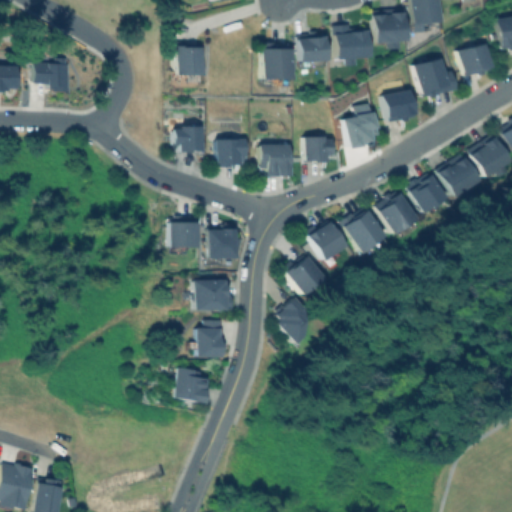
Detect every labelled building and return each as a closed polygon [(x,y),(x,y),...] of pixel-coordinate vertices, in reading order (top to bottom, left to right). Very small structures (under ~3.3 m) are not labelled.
[(400,0),(430,0),(433,21),(404,24),(400,0)] [(366,42),(379,41),(379,48),(391,47),(390,41),(397,40),(396,9),(365,11),(366,42)] [(511,46),(511,14),(490,18),(496,49),(511,46)] [(328,58),(337,58),(337,65),(347,64),(347,57),(361,57),(360,25),(327,26),(328,58)] [(289,36),(319,34),(321,60),(291,62),(289,36)] [(487,69),(480,42),(452,49),(458,76),(487,69)] [(168,45),(194,44),(195,73),(187,73),(187,80),(169,80),(168,45)] [(253,47),(284,47),(284,77),(253,77),(253,47)] [(28,82),(43,83),(43,90),(62,91),(63,57),(51,57),(51,62),(28,61),(28,82)] [(447,70),(439,71),(436,57),(408,63),(414,96),(450,89),(447,70)] [(0,89),(10,90),(10,64),(0,64),(0,89)] [(408,117),(405,89),(377,92),(380,120),(408,117)] [(167,151),(195,150),(194,117),(167,118),(167,151)] [(511,119),(493,131),(506,152),(511,147),(511,119)] [(461,146),(474,175),(503,162),(490,133),(461,146)] [(298,136),(297,160),(324,161),(324,136),(298,136)] [(239,137),(208,138),(209,164),(239,164),(239,137)] [(259,175),(284,175),(283,143),(252,143),(253,168),(259,168),(259,175)] [(429,170),(447,197),(474,179),(455,152),(429,170)] [(413,212),(439,198),(425,171),(399,185),(413,212)] [(367,205),(384,233),(409,218),(392,190),(367,205)] [(351,252),(377,236),(359,205),(332,221),(351,252)] [(339,245),(321,218),(299,234),(304,241),(298,245),(310,264),(339,245)] [(190,245),(190,221),(162,221),(163,246),(190,245)] [(199,228),(200,257),(231,257),(231,238),(228,238),(228,228),(199,228)] [(294,294),(317,277),(300,254),(277,271),(294,294)] [(224,309),(223,278),(187,279),(187,310),(224,309)] [(298,333),(291,325),(303,313),(288,297),(265,318),(288,343),(298,333)] [(190,356),(218,356),(217,318),(198,318),(198,326),(189,327),(190,356)] [(194,370),(170,366),(165,397),(196,402),(201,377),(193,376),(194,370)] [(0,506),(18,509),(26,467),(0,461),(0,506)] [(48,511),(54,481),(30,477),(23,511),(48,511)]
